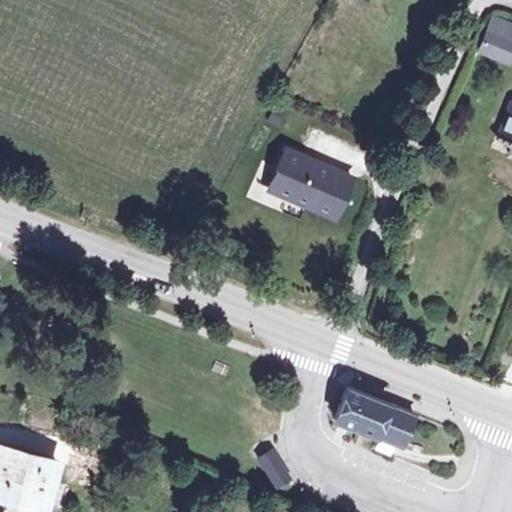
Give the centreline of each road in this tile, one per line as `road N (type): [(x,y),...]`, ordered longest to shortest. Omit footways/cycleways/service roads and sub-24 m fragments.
road 1 (residential): [(485,0),(328,339)]
road 2 (secondary): [(0,216),(328,339)]
road 3 (secondary): [(328,339),(511,418)]
